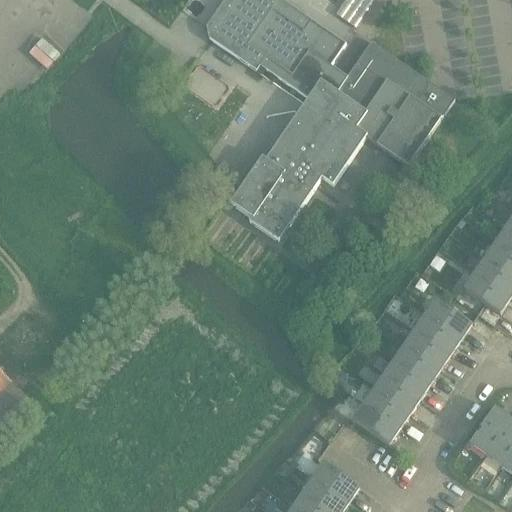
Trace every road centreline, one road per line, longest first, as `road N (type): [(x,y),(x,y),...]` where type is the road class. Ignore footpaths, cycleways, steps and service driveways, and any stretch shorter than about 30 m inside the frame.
road 1 (residential): [(0,511),(175,329),(177,312),(166,291),(10,140)]
road 2 (residential): [(380,511),(496,362),(511,372)]
